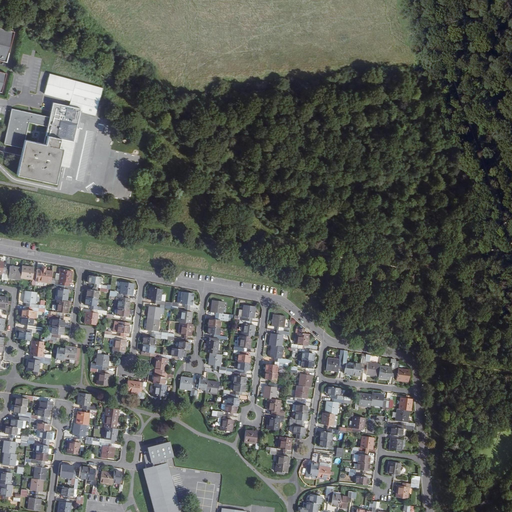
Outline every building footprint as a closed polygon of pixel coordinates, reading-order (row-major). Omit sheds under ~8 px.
[(0,92),(1,92),(6,74),(0,72),(0,60),(4,61),(6,62),(13,32),(0,28),(0,92)] [(75,142),(76,142),(79,129),(76,128),(80,110),(82,111),(81,112),(95,116),(99,102),(102,88),(49,73),(44,94),(68,101),(70,101),(69,106),(67,106),(53,102),(49,117),(28,113),(11,109),(10,116),(4,144),(23,148),(21,154),(21,159),(17,175),(55,184),(59,166),(63,149),(58,148),(60,139),(75,142)] [(75,142),(60,139),(58,148),(63,149),(59,166),(62,167),(69,168),(75,142)] [(8,278),(19,279),(20,278),(21,268),(10,266),(9,270),(9,274),(5,273),(4,280),(8,280),(8,278)] [(21,266),(21,268),(20,278),(31,279),(30,285),(34,285),(35,278),(31,278),(33,267),(21,266)] [(39,269),(38,279),(35,278),(34,285),(37,286),(38,281),(50,283),(50,281),(51,271),(48,271),(48,267),(44,267),(43,270),(39,269)] [(60,274),(59,282),(55,281),(55,284),(62,285),(62,282),(70,283),(72,271),(60,270),(60,274)] [(99,284),(100,277),(89,275),(88,283),(99,284)] [(132,295),(133,283),(122,281),(120,293),(132,295)] [(62,285),(55,284),(55,287),(56,288),(55,299),(56,300),(66,301),(68,289),(62,288),(62,285)] [(148,300),(160,301),(162,289),(150,288),(148,300)] [(98,291),(87,289),(86,297),(96,298),(97,298),(98,291)] [(24,291),(23,302),(29,303),(35,304),(36,292),(33,292),(24,291)] [(192,305),(193,293),(181,292),(181,296),(180,303),(192,305)] [(129,301),(129,298),(115,296),(115,299),(119,300),(118,308),(128,309),(130,301),(129,301)] [(105,307),(95,306),(96,298),(86,297),(85,297),(84,305),(92,305),(94,306),(94,309),(104,311),(105,307)] [(56,315),(57,312),(62,313),(67,313),(68,301),(66,301),(56,300),(55,312),(50,311),(50,314),(56,315)] [(212,300),(211,311),(215,312),(222,313),(224,301),(212,300)] [(238,316),(234,315),(234,318),(239,319),(252,321),(252,318),(254,318),(256,306),(244,304),(243,309),(242,316),(238,316)] [(149,306),(147,318),(159,320),(160,308),(149,306)] [(45,308),(38,307),(31,307),(31,310),(28,309),(22,309),(21,317),(22,317),(32,318),(33,310),(44,312),(45,308)] [(117,315),(128,316),(129,309),(128,309),(118,308),(117,315)] [(96,313),(104,314),(104,311),(94,309),(94,312),(86,311),(84,323),(95,325),(96,313)] [(179,322),(180,322),(191,324),(192,312),(180,310),(179,322)] [(52,318),(51,326),(52,326),(62,327),(63,320),(61,319),(56,319),(56,315),(50,314),(50,318),(52,318)] [(277,330),(289,332),(290,328),(284,328),(285,316),(273,314),(272,326),(277,327),(277,330)] [(32,318),(22,317),(20,324),(26,325),(32,326),(32,318)] [(157,332),(159,320),(147,318),(146,330),(151,331),(157,332)] [(208,318),(207,326),(209,326),(218,327),(219,320),(214,319),(208,318)] [(255,325),(251,324),(252,321),(239,319),(239,322),(243,323),(241,335),(251,336),(253,337),(255,325)] [(128,334),(130,323),(115,321),(113,331),(128,334)] [(192,324),(191,324),(180,322),(179,334),(191,336),(192,324)] [(56,334),(62,335),(63,327),(62,327),(52,326),(52,327),(51,334),(49,333),(49,336),(56,337),(56,334)] [(220,327),(218,327),(209,326),(208,334),(214,334),(219,335),(220,327)] [(35,333),(35,330),(26,328),(25,328),(25,332),(30,332),(29,340),(32,340),(33,340),(34,333),(35,333)] [(282,335),(282,334),(289,335),(289,332),(279,330),(278,334),(276,334),(271,333),(269,345),(271,345),(281,346),(283,335),(282,335)] [(18,338),(25,339),(29,340),(30,332),(25,332),(19,331),(18,338)] [(297,332),(296,344),(292,343),(291,347),(298,348),(303,348),(304,345),(308,346),(309,334),(297,332)] [(251,336),(241,335),(240,335),(238,347),(234,346),(234,350),(246,351),(246,348),(250,348),(251,336)] [(143,344),(153,345),(154,338),(150,337),(144,337),(143,344)] [(125,351),(126,340),(125,340),(114,338),(113,350),(125,351)] [(212,341),(207,340),(206,343),(204,343),(203,347),(206,348),(205,352),(210,353),(217,354),(219,342),(226,343),(227,340),(220,339),(213,338),(212,341)] [(50,354),(42,353),(43,342),(40,341),(32,340),(31,352),(30,355),(32,356),(44,357),(50,358),(50,354)] [(178,349),(183,349),(189,350),(190,343),(179,341),(178,349)] [(153,353),(154,345),(153,345),(143,344),(142,351),(153,353)] [(282,359),(283,347),(281,346),(271,345),(270,357),(275,358),(279,358),(279,362),(285,363),(292,363),(292,360),(282,359)] [(65,346),(65,348),(63,358),(75,359),(74,365),(77,366),(79,352),(76,352),(77,347),(65,346)] [(63,359),(63,358),(65,348),(57,347),(56,358),(63,359)] [(172,355),(182,356),(183,349),(178,349),(172,348),(171,355),(166,354),(165,358),(167,358),(172,359),(172,355)] [(248,354),(248,351),(246,351),(234,350),(233,352),(238,353),(237,361),(238,361),(248,362),(249,355),(248,354)] [(339,367),(342,367),(342,364),(343,355),(344,350),(340,350),(339,359),(328,358),(326,370),(338,371),(339,367)] [(345,373),(352,374),(353,363),(346,362),(347,351),(344,350),(343,355),(342,364),(346,365),(345,368),(345,373)] [(314,353),(303,352),(302,359),(302,360),(312,361),(314,353)] [(90,368),(97,369),(103,370),(106,370),(107,367),(109,355),(101,354),(97,353),(96,364),(90,363),(91,364),(90,368)] [(208,364),(219,366),(219,369),(226,370),(226,367),(220,366),(222,354),(217,354),(210,353),(208,364)] [(165,371),(167,358),(165,358),(159,357),(155,357),(153,369),(155,369),(165,371)] [(39,363),(40,360),(28,358),(26,369),(38,371),(39,363)] [(312,368),(313,361),(312,361),(302,360),(301,367),(312,368)] [(378,378),(390,379),(390,376),(391,371),(394,372),(395,362),(396,361),(391,360),(390,364),(392,364),(391,367),(379,366),(378,376),(378,378)] [(248,370),(249,363),(248,362),(238,361),(238,368),(226,367),(226,370),(226,371),(240,373),(241,369),(246,370),(248,370)] [(277,365),(285,366),(285,363),(279,362),(275,361),(273,361),(272,364),(266,364),(265,371),(266,372),(276,373),(277,365)] [(395,372),(398,372),(397,375),(397,380),(408,382),(410,370),(398,369),(399,362),(395,362),(394,372),(395,372)] [(361,364),(353,363),(352,374),(359,375),(360,370),(361,364)] [(368,363),(367,374),(378,376),(379,366),(380,364),(368,363)] [(234,375),(234,383),(245,384),(245,376),(240,376),(240,373),(226,371),(225,373),(225,374),(234,375)] [(108,385),(110,374),(98,372),(96,384),(108,385)] [(277,373),(276,373),(266,372),(265,379),(273,380),(273,383),(278,384),(285,385),(286,382),(276,380),(277,373)] [(173,375),(167,374),(160,373),(160,376),(154,376),(153,383),(155,384),(163,385),(165,377),(173,378),(173,375)] [(312,375),(300,374),(298,385),(309,387),(311,387),(312,375)] [(191,389),(192,378),(181,377),(179,389),(191,390),(190,396),(193,396),(194,389),(191,389)] [(206,390),(207,380),(207,379),(199,378),(198,389),(206,390)] [(137,394),(137,398),(140,399),(141,392),(138,391),(139,382),(127,380),(126,393),(137,394)] [(217,393),(219,382),(207,380),(206,390),(205,392),(217,393)] [(233,390),(244,392),(245,384),(234,383),(233,390)] [(166,385),(163,385),(155,384),(153,395),(165,397),(166,385)] [(309,387),(298,385),(297,385),(295,397),(287,396),(287,399),(303,401),(304,398),(307,398),(309,387)] [(273,386),(265,386),(263,397),(269,398),(275,399),(277,387),(273,386)] [(339,394),(340,388),(329,386),(326,388),(325,392),(328,394),(330,394),(336,395),(336,398),(343,399),(343,395),(339,394)] [(239,398),(229,396),(230,394),(223,392),(223,396),(227,396),(226,404),(237,406),(238,406),(239,398)] [(89,406),(90,394),(79,393),(77,404),(84,405),(84,409),(90,410),(96,411),(96,407),(90,406),(89,406)] [(359,405),(370,406),(371,405),(372,394),(360,393),(359,402),(356,402),(355,409),(358,409),(359,405)] [(384,398),(384,394),(372,393),(372,394),(371,405),(382,406),(383,406),(386,407),(387,400),(386,400),(383,400),(384,398)] [(26,407),(27,399),(33,400),(33,397),(22,395),(22,399),(16,398),(15,405),(25,407),(26,407)] [(412,398),(401,397),(399,409),(410,410),(411,410),(412,398)] [(281,400),(275,399),(269,398),(267,410),(273,411),(272,414),(278,415),(285,416),(285,413),(279,412),(281,400)] [(307,405),(305,405),(306,402),(303,401),(287,399),(287,400),(286,403),(297,404),(296,412),(306,413),(307,405)] [(51,403),(41,401),(40,408),(49,410),(50,410),(51,403)] [(339,402),(327,401),(325,412),(335,414),(337,414),(339,402)] [(237,406),(226,404),(222,404),(222,408),(223,409),(225,409),(225,412),(235,413),(237,406)] [(24,414),(25,407),(15,405),(14,405),(13,413),(17,413),(22,414),(21,417),(24,417),(30,418),(31,415),(24,414)] [(47,417),(48,417),(49,410),(40,408),(38,408),(36,416),(31,415),(30,418),(37,419),(37,416),(43,416),(47,417)] [(109,409),(106,409),(103,427),(106,428),(115,429),(118,410),(114,410),(112,410),(110,409),(109,409)] [(410,410),(399,409),(397,409),(397,412),(396,417),(396,420),(401,421),(406,422),(406,425),(414,426),(415,426),(415,423),(408,422),(410,410)] [(86,425),(88,425),(89,413),(77,411),(76,423),(86,425)] [(306,420),(307,413),(306,413),(296,412),(295,419),(290,418),(290,422),(296,423),(296,419),(304,420),(306,420)] [(322,424),(334,425),(335,414),(325,412),(324,412),(322,424)] [(233,419),(223,418),(223,415),(217,414),(216,417),(218,417),(221,418),(221,422),(220,430),(231,431),(233,419)] [(278,415),(278,419),(272,418),(268,417),(267,429),(278,430),(280,419),(284,419),(285,416),(278,415)] [(353,428),(364,429),(366,417),(354,416),(352,428),(347,427),(346,431),(353,431),(353,428)] [(16,420),(11,419),(10,427),(16,427),(20,428),(21,428),(21,423),(22,421),(16,420)] [(294,426),(293,433),(297,434),(301,434),(304,434),(305,427),(303,427),(300,426),(301,423),(296,423),(290,422),(289,425),(294,426)] [(42,423),(38,423),(37,430),(40,431),(47,431),(48,424),(46,424),(42,423)] [(86,425),(76,423),(74,423),(72,435),(84,436),(86,425)] [(16,427),(10,427),(5,426),(4,434),(15,435),(16,433),(16,427)] [(403,428),(392,427),(391,435),(402,436),(403,428)] [(116,440),(117,429),(115,429),(106,428),(104,439),(114,440),(116,440)] [(330,428),(329,432),(326,432),(321,431),(321,438),(331,440),(332,433),(334,433),(337,434),(338,430),(330,428)] [(257,435),(257,431),(245,430),(244,442),(256,443),(255,449),(258,449),(259,442),(256,442),(257,435)] [(49,439),(50,439),(51,432),(47,431),(40,431),(39,438),(49,439)] [(292,438),(288,437),(280,436),(279,448),(290,450),(292,438)] [(373,449),(374,437),(362,436),(360,448),(373,449)] [(332,440),(331,440),(321,438),(320,447),(331,448),(332,440)] [(401,451),(402,439),(391,438),(390,449),(401,451)] [(2,453),(4,453),(14,454),(16,442),(14,442),(4,440),(2,453)] [(36,452),(37,452),(47,453),(48,446),(38,445),(39,441),(27,440),(27,443),(37,445),(36,452)] [(79,445),(80,442),(68,441),(67,453),(78,454),(79,451),(82,451),(83,445),(79,445)] [(148,453),(143,454),(146,467),(142,469),(153,511),(180,511),(167,462),(166,462),(151,466),(150,462),(164,458),(173,456),(169,441),(146,447),(148,453)] [(113,458),(114,447),(103,445),(101,457),(113,458)] [(48,454),(47,453),(37,452),(36,460),(45,461),(47,461),(48,454)] [(16,454),(14,454),(4,453),(2,464),(14,466),(15,460),(16,454)] [(370,455),(359,454),(358,462),(359,462),(369,463),(370,455)] [(276,471),(287,473),(289,457),(278,455),(276,471)] [(358,470),(369,471),(370,463),(369,463),(359,462),(358,470)] [(388,474),(392,474),(392,477),(394,477),(396,478),(396,475),(400,475),(401,463),(389,462),(388,474)] [(311,467),(311,471),(307,470),(306,477),(310,477),(310,475),(317,476),(318,466),(319,464),(311,463),(311,467)] [(60,477),(71,478),(72,473),(73,468),(73,466),(61,465),(60,477)] [(79,466),(78,477),(86,478),(87,468),(87,467),(79,466)] [(318,466),(317,476),(317,478),(329,480),(330,468),(318,466)] [(47,468),(35,467),(33,478),(43,480),(45,480),(47,468)] [(87,468),(86,478),(85,479),(93,480),(93,477),(94,471),(94,469),(87,468)] [(0,483),(10,485),(12,473),(0,471),(0,483)] [(111,485),(112,482),(113,473),(101,471),(99,483),(111,485)] [(121,472),(113,471),(113,473),(112,482),(120,483),(121,472)] [(368,478),(357,476),(356,484),(367,485),(368,478)] [(42,491),(43,480),(33,478),(31,478),(30,490),(42,491)] [(0,495),(10,497),(12,485),(10,485),(0,483),(0,495)] [(408,499),(410,487),(401,486),(398,485),(397,497),(408,499)] [(72,496),(73,488),(62,487),(61,494),(72,496)] [(332,499),(332,506),(339,507),(340,496),(340,495),(333,494),(334,488),(330,488),(330,489),(329,494),(333,495),(332,499)] [(347,502),(348,498),(351,498),(352,492),(349,491),(348,497),(340,496),(339,507),(346,508),(347,502)] [(322,496),(311,495),(310,502),(318,503),(321,503),(322,496)] [(39,511),(41,499),(29,497),(28,509),(39,511)] [(69,511),(71,502),(59,501),(57,511),(69,511)] [(312,511),(313,510),(317,510),(318,503),(310,502),(307,502),(306,508),(299,507),(298,511),(299,511),(312,511)]
